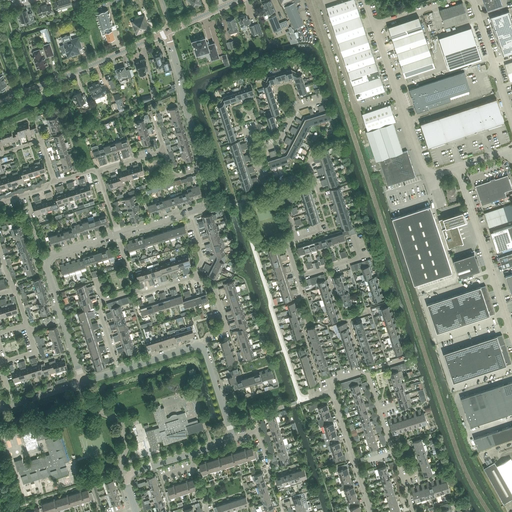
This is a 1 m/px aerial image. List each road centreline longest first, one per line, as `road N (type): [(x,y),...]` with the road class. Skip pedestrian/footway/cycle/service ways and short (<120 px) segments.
road 1 (tertiary): [(0,104),(166,31)]
road 2 (unclassified): [(511,335),(456,166)]
road 3 (residential): [(204,166),(166,31)]
road 4 (residential): [(265,191),(253,151),(277,144),(295,108),(323,99)]
road 5 (residential): [(63,319),(47,260),(117,235)]
road 6 (residential): [(370,511),(331,391)]
road 7 (unclassified): [(511,119),(472,0)]
road 8 (unclassified): [(355,108),(321,4),(335,0)]
